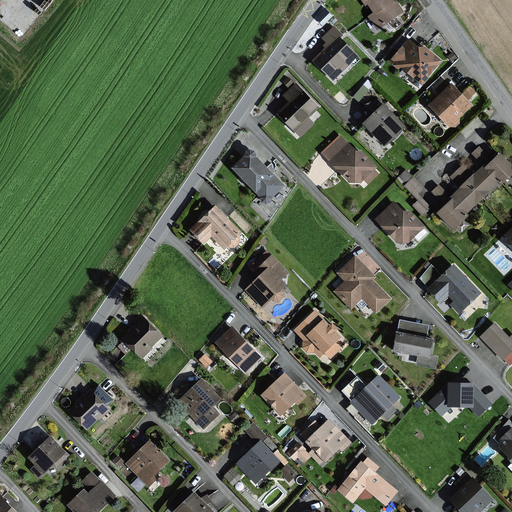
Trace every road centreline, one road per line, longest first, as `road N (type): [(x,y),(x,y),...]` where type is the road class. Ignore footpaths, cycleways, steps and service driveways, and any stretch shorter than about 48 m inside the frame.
road 1 (unclassified): [(239,111),(40,398)]
road 2 (residential): [(239,111),(457,343)]
road 3 (residential): [(40,398),(148,511)]
road 4 (unclassified): [(315,0),(239,111)]
road 5 (unclassified): [(511,110),(434,0)]
